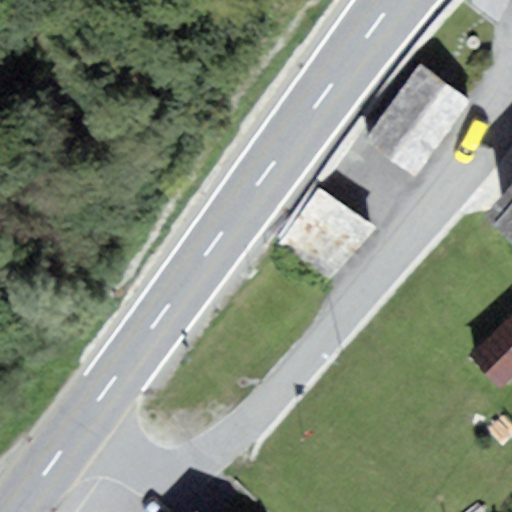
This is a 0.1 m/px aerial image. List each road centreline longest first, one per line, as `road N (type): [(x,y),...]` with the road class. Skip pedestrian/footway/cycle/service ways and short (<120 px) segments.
road 1 (residential): [(82,425),(148,469),(201,462),(346,307),(511,97)]
road 2 (primary): [(82,425),(395,0)]
